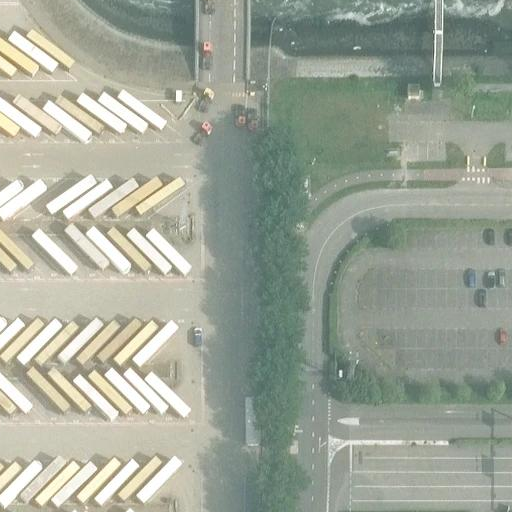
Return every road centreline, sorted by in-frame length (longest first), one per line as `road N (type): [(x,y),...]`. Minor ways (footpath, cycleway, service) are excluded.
road 1 (unclassified): [(316,415),(314,279),(330,228),(381,206),(511,207)]
road 2 (unclassified): [(511,416),(316,415)]
road 3 (unclassified): [(316,437),(511,436)]
road 4 (unclassified): [(316,479),(511,478)]
